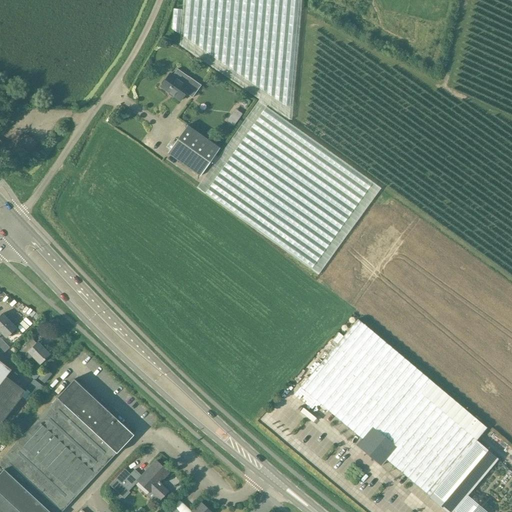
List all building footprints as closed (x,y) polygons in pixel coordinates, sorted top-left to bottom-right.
[(166,78),(164,78),(160,83),(161,85),(160,87),(180,100),(185,93),(192,97),(201,85),(177,68),(172,75),(169,73),(166,78)] [(261,107),(204,195),(315,267),(372,179),(261,107)] [(0,126),(0,133),(2,135),(12,122),(7,118),(0,126)] [(200,176),(220,148),(187,125),(167,153),(200,176)] [(27,156),(38,142),(25,133),(15,146),(19,150),(27,156)] [(0,335),(2,333),(6,338),(16,328),(3,313),(0,315),(0,335)] [(358,319),(301,386),(363,438),(357,444),(383,465),(388,458),(450,511),(452,511),(468,494),(498,459),(476,440),(487,428),(358,319)] [(20,350),(30,360),(33,357),(40,364),(50,355),(38,342),(36,343),(32,339),(20,350)] [(17,374),(0,360),(0,432),(4,428),(0,425),(0,424),(22,396),(31,403),(44,387),(34,379),(26,391),(12,380),(17,374)] [(51,373),(46,369),(39,378),(45,382),(51,373)] [(60,511),(116,452),(117,452),(133,434),(74,379),(57,397),(57,398),(0,459),(0,465),(4,469),(0,473),(0,511),(60,511)] [(169,472),(156,460),(142,475),(135,468),(120,483),(128,490),(137,480),(150,492),(151,490),(160,499),(167,491),(160,484),(160,483),(159,482),(169,472)] [(468,494),(452,511),(487,511),(488,511),(468,494)] [(177,511),(211,511),(201,502),(191,511),(181,511),(180,510),(177,511)]
